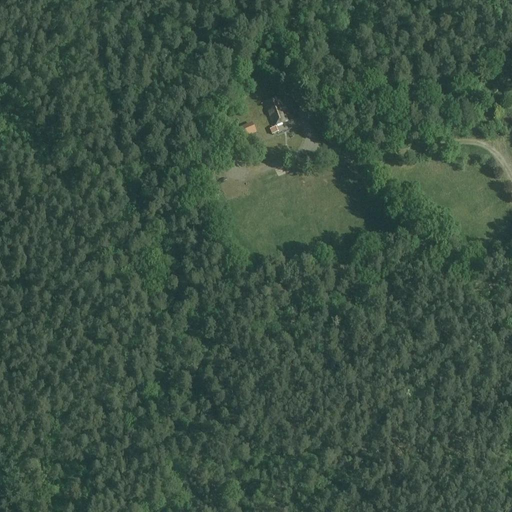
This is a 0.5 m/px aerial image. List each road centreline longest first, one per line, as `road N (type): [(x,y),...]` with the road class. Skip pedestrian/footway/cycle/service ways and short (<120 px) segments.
road 1 (track): [(208,511),(180,469),(89,0)]
road 2 (track): [(295,0),(295,96),(306,127),(346,156),(380,207),(477,291),(511,341)]
road 3 (track): [(346,156),(474,140),(501,145),(511,160)]
